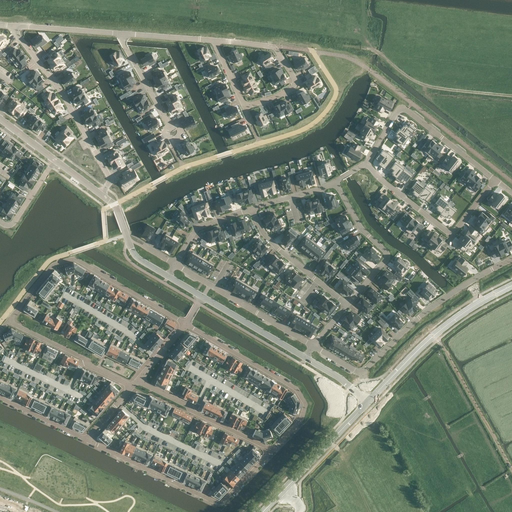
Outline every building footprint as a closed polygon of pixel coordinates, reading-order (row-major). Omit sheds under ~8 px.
[(36,38),(32,41),(32,42),(32,43),(34,45),(35,45),(36,46),(39,44),(40,46),(46,41),(40,34),(39,35),(39,34),(35,37),(36,38)] [(199,46),(194,48),(197,55),(195,56),(197,59),(198,58),(199,59),(204,57),(203,56),(206,54),(202,46),(199,47),(199,46)] [(14,47),(8,52),(20,68),(27,63),(24,60),(26,58),(25,57),(25,56),(24,55),(23,54),(22,54),(22,53),(22,52),(21,50),(20,50),(19,49),(17,51),(14,47)] [(227,54),(225,55),(228,61),(236,58),(236,57),(237,56),(235,52),(234,53),(232,48),(226,51),(227,54)] [(49,56),(46,59),(50,63),(49,64),(50,64),(49,65),(52,69),(53,68),(53,69),(57,66),(58,68),(63,64),(58,58),(59,57),(53,50),(48,54),(49,56)] [(113,51),(108,54),(112,60),(110,61),(112,64),(114,63),(114,64),(119,61),(118,60),(121,58),(117,50),(114,52),(113,51)] [(259,53),(255,56),(256,57),(255,57),(260,65),(265,61),(264,59),(267,57),(267,56),(268,56),(265,51),(264,52),(259,55),(259,53)] [(143,56),(139,59),(142,64),(145,62),(146,64),(152,61),(148,53),(147,54),(146,53),(143,55),(143,56)] [(293,60),(289,63),(289,64),(289,65),(291,67),(292,68),(296,66),(297,68),(303,65),(298,57),(297,58),(296,57),(293,59),(293,60)] [(208,65),(202,67),(205,75),(206,75),(207,76),(211,74),(210,73),(215,71),(215,70),(215,69),(214,66),(213,66),(213,65),(209,67),(208,65)] [(270,67),(264,71),(273,85),(279,81),(278,79),(280,77),(277,72),(278,71),(276,68),(275,68),(274,68),(272,69),(270,67)] [(30,71),(25,75),(30,82),(31,82),(36,88),(41,84),(40,82),(43,80),(39,75),(40,74),(36,69),(32,73),(30,71)] [(154,74),(149,77),(152,82),(153,82),(156,87),(158,86),(159,85),(161,87),(167,84),(162,77),(163,76),(159,69),(153,72),(154,74)] [(64,76),(61,79),(65,84),(69,80),(70,82),(74,79),(73,78),(74,77),(68,70),(63,75),(64,76)] [(122,71),(116,74),(120,81),(124,89),(130,86),(129,83),(134,81),(131,76),(130,76),(127,71),(125,72),(123,73),(122,71)] [(239,78),(237,79),(242,90),(244,89),(246,93),(253,89),(245,71),(237,74),(239,78)] [(309,74),(301,79),(303,82),(302,82),(305,87),(311,83),(312,85),(315,83),(314,81),(315,81),(311,76),(310,77),(309,74)] [(216,82),(210,85),(213,93),(214,93),(217,100),(224,98),(223,95),(226,94),(223,88),(224,88),(222,82),(217,84),(216,82)] [(73,91),(70,93),(71,94),(70,95),(71,97),(73,97),(73,99),(73,100),(74,102),(75,102),(76,103),(79,101),(80,103),(86,100),(78,86),(72,89),(73,91)] [(294,96),(292,97),(295,103),(303,99),(302,98),(303,97),(301,93),(300,94),(297,89),(292,92),(294,96)] [(48,91),(42,95),(53,112),(60,108),(58,104),(60,103),(53,93),(51,94),(48,91)] [(136,93),(130,97),(134,104),(135,104),(139,111),(145,108),(144,106),(147,104),(144,98),(142,93),(137,95),(136,93)] [(167,98),(163,100),(166,105),(165,105),(166,106),(165,106),(167,111),(168,110),(169,111),(172,109),(173,111),(179,108),(175,101),(176,100),(171,93),(166,96),(167,98)] [(377,103),(375,107),(382,112),(384,109),(385,110),(386,108),(389,110),(393,103),(388,100),(387,101),(380,96),(376,103),(377,103)] [(13,98),(8,104),(11,106),(9,108),(14,112),(13,113),(16,115),(17,114),(18,115),(20,112),(22,114),(26,108),(13,98)] [(269,109),(272,115),(279,111),(280,112),(287,107),(284,101),(282,102),(279,98),(274,101),(275,101),(269,105),(270,107),(271,108),(269,109)] [(227,104),(221,107),(224,115),(225,115),(226,116),(230,114),(229,113),(234,111),(231,105),(228,107),(227,104)] [(85,112),(82,114),(83,115),(82,116),(83,117),(84,118),(85,119),(85,120),(86,122),(87,122),(87,123),(90,122),(92,124),(98,120),(90,106),(84,110),(85,112)] [(251,113),(253,118),(252,119),(253,123),(255,122),(255,123),(263,119),(260,113),(258,114),(256,110),(256,111),(255,110),(251,112),(251,113)] [(32,113),(28,119),(30,120),(28,123),(29,124),(29,125),(31,126),(32,126),(33,127),(33,128),(35,129),(36,129),(37,130),(39,127),(41,129),(45,123),(32,113)] [(183,119),(180,121),(183,127),(188,124),(189,125),(192,123),(191,122),(192,122),(188,114),(182,117),(183,119)] [(149,117),(143,120),(147,128),(148,127),(149,128),(152,126),(152,125),(156,122),(156,120),(155,118),(154,118),(153,117),(150,119),(149,117)] [(367,118),(363,126),(373,132),(377,125),(378,122),(373,119),(372,120),(367,118)] [(228,126),(223,128),(227,137),(243,130),(240,123),(236,125),(233,120),(226,123),(228,126)] [(400,129),(400,130),(410,137),(414,132),(414,133),(417,129),(408,122),(404,126),(404,125),(400,129)] [(60,132),(54,137),(59,142),(60,141),(63,144),(64,143),(64,144),(68,141),(67,140),(68,139),(67,139),(72,135),(69,132),(71,130),(66,125),(60,131),(60,132)] [(362,125),(358,131),(361,132),(359,137),(366,141),(369,137),(371,138),(373,136),(371,135),(373,132),(363,126),(362,125)] [(98,132),(93,135),(96,140),(97,139),(100,145),(102,144),(103,143),(104,145),(110,142),(106,134),(107,134),(102,127),(96,130),(98,132)] [(397,134),(394,138),(403,145),(405,143),(410,137),(400,130),(400,129),(399,128),(399,129),(396,133),(397,134)] [(159,138),(151,143),(153,146),(151,147),(154,152),(155,151),(156,153),(159,151),(158,149),(164,146),(162,141),(161,141),(159,138)] [(422,141),(418,146),(421,149),(422,148),(427,151),(434,142),(429,138),(425,143),(422,141)] [(181,145),(179,146),(182,152),(190,148),(189,147),(190,146),(188,143),(187,143),(184,139),(182,139),(180,140),(179,141),(179,142),(181,145)] [(5,142),(0,147),(0,148),(4,151),(3,152),(13,160),(14,158),(17,161),(22,155),(18,152),(19,151),(9,144),(8,144),(5,142)] [(434,142),(427,151),(431,155),(431,156),(434,158),(440,151),(437,149),(440,145),(437,143),(436,144),(434,142)] [(347,145),(342,154),(350,158),(351,156),(353,157),(352,157),(357,160),(361,153),(358,152),(359,150),(358,149),(360,147),(354,144),(352,148),(347,145)] [(109,154),(106,155),(109,161),(110,165),(111,164),(112,165),(115,164),(116,166),(122,163),(114,148),(108,151),(109,154)] [(383,149),(376,159),(383,164),(381,166),(384,168),(383,168),(384,169),(389,162),(394,155),(389,151),(387,153),(384,150),(383,149)] [(443,157),(438,162),(442,165),(443,164),(447,167),(454,158),(449,154),(446,159),(443,157)] [(396,161),(389,170),(393,174),(392,174),(396,178),(397,178),(404,168),(405,167),(399,163),(396,161)] [(34,162),(31,167),(40,172),(43,167),(41,166),(37,163),(37,164),(34,162)] [(322,166),(318,167),(321,176),(325,175),(325,176),(330,174),(328,169),(330,168),(328,163),(327,164),(327,163),(322,164),(322,166)] [(122,175),(118,177),(122,184),(137,175),(132,167),(128,169),(126,166),(119,170),(122,175)] [(31,167),(28,172),(36,177),(40,172),(31,167)] [(396,178),(395,179),(396,179),(400,182),(401,181),(405,184),(412,175),(409,173),(410,172),(404,168),(397,178),(396,178)] [(465,171),(459,179),(463,181),(464,180),(468,184),(475,174),(473,173),(474,171),(471,169),(468,173),(465,171)] [(311,170),(304,172),(307,184),(309,183),(309,184),(314,183),(311,170)] [(28,172),(25,176),(33,182),(36,177),(28,172)] [(297,175),(296,176),(297,180),(299,180),(300,187),(305,185),(305,184),(307,184),(304,172),(297,174),(297,175)] [(475,174),(468,184),(473,187),(472,188),(475,191),(479,185),(477,183),(480,178),(476,174),(476,175),(475,174)] [(22,182),(20,184),(27,189),(29,186),(30,187),(33,182),(25,176),(22,182)] [(279,180),(280,185),(282,185),(284,191),(286,191),(286,192),(291,190),(288,178),(279,180)] [(272,179),(265,181),(265,183),(268,193),(270,193),(271,194),(276,193),(274,185),(275,185),(274,181),(272,181),(272,179)] [(417,180),(410,190),(414,193),(413,194),(417,197),(418,197),(418,196),(425,187),(420,184),(421,183),(417,180)] [(265,183),(259,185),(262,196),(267,195),(266,194),(268,193),(265,183)] [(425,187),(418,196),(423,199),(423,198),(427,202),(435,191),(432,189),(431,189),(426,185),(425,187)] [(248,189),(242,191),(246,203),(252,201),(251,197),(253,197),(250,190),(249,190),(248,189)] [(14,193),(11,199),(19,204),(22,199),(21,198),(23,195),(16,191),(14,194),(14,193)] [(237,194),(235,195),(237,201),(239,201),(240,205),(246,203),(242,191),(236,193),(237,194)] [(382,194),(376,202),(380,205),(377,208),(382,212),(391,201),(391,200),(385,195),(384,196),(382,194)] [(493,194),(489,199),(493,202),(492,203),(498,208),(502,203),(503,204),(506,199),(500,194),(498,196),(496,195),(496,196),(493,194)] [(331,195),(326,197),(328,205),(327,205),(328,209),(339,207),(337,202),(335,202),(334,196),(331,196),(331,195)] [(221,198),(225,209),(226,209),(226,210),(230,208),(230,207),(231,207),(229,203),(231,202),(229,196),(221,198)] [(441,196),(434,205),(438,208),(437,209),(441,212),(441,213),(448,204),(449,203),(444,199),(444,198),(441,196)] [(215,201),(214,202),(216,208),(218,208),(219,212),(225,209),(221,198),(215,200),(215,201)] [(11,199),(8,203),(16,209),(19,204),(11,199)] [(312,201),(315,213),(315,214),(321,212),(321,210),(323,210),(321,202),(319,203),(318,200),(312,201)] [(205,201),(198,204),(202,216),(204,215),(204,216),(209,214),(207,207),(209,207),(207,202),(205,203),(205,201)] [(307,207),(305,207),(307,214),(309,213),(309,215),(315,213),(312,201),(306,202),(307,207)] [(391,201),(382,212),(387,216),(389,213),(393,216),(399,208),(395,205),(397,203),(395,201),(394,202),(391,201)] [(8,203),(5,208),(13,214),(16,209),(8,203)] [(198,204),(191,206),(196,219),(201,217),(200,216),(202,216),(198,204)] [(441,212),(440,214),(441,214),(445,217),(445,216),(449,219),(457,210),(453,207),(453,208),(448,204),(441,213),(441,212)] [(5,208),(1,213),(2,213),(4,215),(7,217),(10,219),(13,214),(5,208)] [(181,212),(173,220),(177,224),(179,222),(183,227),(185,225),(186,226),(189,222),(183,216),(184,215),(181,212)] [(268,217),(264,219),(267,225),(268,225),(277,219),(273,212),(267,216),(268,217)] [(478,217),(487,224),(491,220),(492,221),(495,217),(489,213),(487,216),(482,212),(478,217)] [(405,213),(399,221),(403,224),(402,225),(407,229),(414,219),(408,214),(407,215),(405,213)] [(336,222),(334,222),(337,228),(348,222),(349,222),(345,216),(342,218),(341,217),(335,220),(336,222)] [(475,218),(473,221),(477,224),(475,227),(482,233),(485,230),(484,229),(487,224),(478,217),(476,219),(475,218)] [(277,219),(268,225),(271,230),(274,228),(275,230),(281,226),(277,219)] [(407,229),(405,231),(410,235),(412,232),(416,235),(423,227),(420,225),(421,224),(414,219),(407,229)] [(240,222),(238,223),(241,233),(250,230),(248,226),(247,227),(244,220),(239,221),(240,222)] [(337,228),(340,234),(341,233),(342,234),(348,231),(347,229),(351,227),(351,226),(349,222),(349,223),(348,222),(337,228)] [(235,223),(230,224),(235,237),(236,237),(241,235),(242,235),(241,233),(238,223),(236,224),(235,223)] [(145,230),(142,235),(144,236),(144,237),(148,240),(155,229),(147,224),(144,229),(145,230)] [(213,230),(217,240),(216,240),(217,242),(223,240),(223,239),(225,238),(222,232),(220,232),(219,228),(218,228),(218,227),(214,229),(214,230),(213,230)] [(469,229),(464,236),(474,243),(478,238),(474,235),(477,231),(472,227),(470,230),(469,229)] [(209,236),(207,236),(209,243),(216,240),(217,240),(213,230),(207,232),(209,236)] [(286,236),(281,241),(283,243),(283,244),(287,247),(292,240),(293,241),(296,238),(288,231),(284,235),(286,236)] [(429,232),(423,240),(427,243),(425,244),(431,248),(431,247),(438,238),(436,236),(437,234),(435,232),(433,235),(429,232)] [(166,233),(159,245),(163,248),(164,247),(166,248),(171,239),(172,237),(166,233)] [(306,236),(299,245),(299,246),(300,246),(299,247),(302,249),(303,249),(304,249),(311,240),(306,236)] [(356,236),(345,243),(349,251),(354,248),(353,247),(359,243),(358,241),(356,236)] [(461,241),(458,245),(463,249),(466,245),(470,248),(474,243),(464,236),(462,238),(461,237),(459,240),(461,241)] [(438,238),(431,247),(431,248),(436,251),(437,250),(441,253),(447,245),(445,243),(439,237),(438,238)] [(505,239),(499,242),(505,253),(511,249),(511,248),(511,242),(510,238),(505,240),(505,239)] [(171,239),(166,248),(167,249),(167,250),(171,253),(175,246),(177,247),(179,243),(171,239)] [(251,247),(249,248),(254,253),(254,252),(263,244),(262,243),(263,242),(260,239),(259,240),(258,239),(255,242),(254,241),(249,246),(251,247)] [(311,240),(304,249),(306,251),(305,251),(308,254),(316,244),(316,243),(311,239),(311,240)] [(496,249),(491,251),(494,257),(497,256),(505,253),(499,242),(493,245),(496,249)] [(263,244),(254,252),(258,257),(260,256),(261,257),(266,252),(265,251),(268,248),(263,243),(263,244)] [(316,244),(308,254),(311,256),(311,255),(313,257),(321,247),(320,247),(316,244)] [(321,247),(313,257),(314,257),(313,258),(316,261),(317,260),(318,261),(326,251),(321,247),(320,247),(321,247)] [(371,248),(364,256),(368,259),(369,258),(375,263),(378,260),(378,259),(379,257),(374,253),(375,251),(371,248)] [(189,258),(186,263),(187,263),(187,264),(191,266),(198,255),(193,252),(192,253),(190,252),(188,257),(189,258)] [(198,255),(191,266),(196,269),(203,258),(198,255)] [(268,260),(266,263),(267,265),(266,266),(271,270),(279,261),(278,260),(278,259),(274,255),(270,261),(268,260)] [(456,260),(451,266),(458,271),(457,272),(462,275),(467,269),(464,267),(466,266),(465,265),(467,262),(460,257),(457,261),(456,260)] [(203,258),(196,269),(202,272),(208,261),(203,258)] [(396,263),(394,266),(401,272),(404,269),(405,270),(408,266),(407,265),(408,264),(406,261),(404,263),(399,258),(395,262),(396,263)] [(208,261),(202,272),(206,275),(206,274),(207,275),(214,264),(208,261)] [(262,261),(256,268),(258,269),(260,267),(265,263),(262,261)] [(279,261),(271,270),(277,275),(286,264),(282,261),(281,262),(279,261)] [(320,268),(318,271),(323,274),(323,275),(324,274),(330,266),(324,261),(319,267),(320,268)] [(71,266),(65,268),(68,276),(74,274),(75,268),(76,265),(77,266),(77,265),(73,263),(71,266)] [(359,263),(354,269),(362,275),(363,274),(364,275),(368,271),(359,263)] [(75,268),(74,274),(81,278),(85,271),(77,266),(76,265),(75,268)] [(330,266),(324,274),(328,278),(331,275),(332,276),(337,270),(330,265),(330,266)] [(353,267),(348,273),(358,282),(362,278),(361,277),(362,275),(354,269),(353,267)] [(50,276),(48,278),(56,284),(60,279),(58,277),(60,275),(54,271),(52,273),(50,276)] [(287,276),(285,278),(287,279),(286,280),(290,284),(291,284),(298,275),(293,271),(291,274),(289,273),(287,276)] [(386,271),(382,276),(382,277),(392,285),(392,284),(396,280),(394,279),(395,277),(390,273),(389,274),(386,271)] [(94,275),(87,287),(93,290),(94,289),(93,289),(99,279),(100,278),(98,277),(94,275)] [(290,284),(290,285),(295,289),(296,287),(297,289),(302,283),(300,282),(303,279),(298,275),(291,284),(290,284)] [(381,277),(378,280),(379,281),(378,281),(381,284),(380,285),(385,290),(387,288),(388,290),(392,285),(382,277),(381,277)] [(45,282),(54,290),(58,286),(56,284),(48,278),(45,282)] [(232,286),(230,289),(235,292),(235,291),(241,281),(236,278),(235,279),(234,278),(230,285),(232,286)] [(99,279),(93,289),(94,289),(98,292),(104,282),(99,279)] [(344,280),(337,289),(340,292),(342,291),(347,295),(348,293),(349,294),(352,290),(346,285),(347,283),(344,280)] [(241,281),(235,291),(240,294),(246,284),(241,281)] [(45,282),(40,287),(50,295),(54,290),(45,282)] [(98,292),(103,295),(110,285),(106,283),(104,282),(98,292)] [(246,284),(240,294),(245,297),(251,287),(246,284)] [(420,291),(417,294),(422,298),(425,295),(429,299),(431,296),(432,297),(436,293),(431,289),(433,288),(428,284),(427,285),(423,289),(424,290),(422,292),(420,291)] [(110,285),(103,295),(108,298),(109,299),(115,288),(110,285)] [(40,287),(36,292),(46,300),(50,295),(40,287)] [(245,297),(245,298),(250,301),(252,298),(253,298),(257,292),(255,291),(256,290),(251,287),(245,297)] [(108,298),(108,299),(114,302),(115,300),(120,291),(115,288),(109,299),(108,298)] [(369,293),(368,294),(373,299),(371,300),(376,304),(382,297),(372,288),(368,292),(369,293)] [(120,291),(115,300),(123,305),(129,296),(120,291)] [(262,294),(258,301),(261,303),(259,305),(263,308),(269,298),(262,294)] [(324,296),(317,305),(322,310),(329,302),(327,300),(328,299),(324,296)] [(131,298),(125,308),(130,311),(136,301),(131,298)] [(269,298),(263,308),(268,310),(269,308),(272,309),(276,303),(269,298)] [(361,300),(357,303),(364,309),(363,310),(366,313),(372,306),(363,298),(361,300)] [(410,298),(405,302),(406,303),(414,311),(418,307),(416,304),(417,303),(412,298),(411,299),(410,298)] [(30,300),(24,310),(34,317),(39,309),(32,305),(34,303),(30,300)] [(136,301),(130,311),(135,314),(141,303),(136,301)] [(329,302),(322,310),(328,314),(335,305),(331,302),(331,303),(329,302)] [(141,303),(135,314),(139,317),(146,306),(141,303)] [(276,303),(272,309),(275,311),(273,313),(278,316),(283,307),(276,303)] [(406,303),(400,309),(405,314),(407,312),(409,315),(414,311),(406,303)] [(146,306),(139,317),(144,320),(150,309),(146,306)] [(283,307),(278,316),(282,319),(283,316),(286,318),(290,311),(283,307)] [(150,309),(144,320),(149,322),(150,321),(155,312),(150,309)] [(155,312),(150,321),(154,323),(160,314),(155,312)] [(347,317),(356,325),(360,320),(359,320),(360,318),(355,314),(354,315),(351,312),(347,317)] [(396,313),(389,320),(398,329),(402,325),(401,325),(403,323),(398,318),(399,317),(396,313)] [(47,314),(43,321),(51,326),(51,327),(56,319),(55,319),(47,314)] [(160,314),(154,323),(159,326),(164,317),(160,314)] [(292,322),(290,325),(295,328),(296,328),(301,318),(294,314),(291,321),(292,322)] [(51,326),(51,327),(57,330),(63,319),(57,316),(55,319),(56,319),(51,327),(51,326)] [(347,317),(342,322),(345,324),(344,326),(350,330),(351,329),(352,330),(356,325),(347,317)] [(301,318),(296,328),(305,333),(311,324),(301,318)] [(167,319),(164,325),(170,328),(168,330),(170,333),(173,330),(176,324),(167,319)] [(69,320),(63,330),(66,331),(64,334),(69,337),(71,334),(73,335),(77,329),(74,328),(70,325),(72,322),(69,320)] [(305,333),(305,334),(310,337),(312,334),(314,335),(318,328),(311,324),(305,333)] [(9,332),(3,335),(6,342),(13,340),(13,333),(14,331),(15,330),(11,328),(9,332)] [(380,328),(375,333),(383,341),(384,340),(385,340),(389,337),(380,328)] [(13,333),(13,340),(20,343),(23,336),(14,331),(13,333)] [(78,334),(75,340),(85,346),(93,333),(89,331),(85,338),(78,334)] [(92,336),(86,347),(91,350),(97,340),(99,336),(94,333),(92,337),(92,336)] [(153,337),(153,338),(160,344),(163,339),(156,333),(153,337)] [(185,337),(192,343),(194,340),(198,342),(200,339),(200,338),(199,338),(189,333),(185,337)] [(375,333),(370,338),(378,347),(382,343),(381,342),(383,341),(375,333)] [(152,336),(148,341),(156,348),(160,344),(153,338),(153,337),(152,336)] [(181,343),(180,343),(187,349),(188,349),(187,348),(192,343),(185,337),(185,338),(181,342),(181,343)] [(329,343),(327,346),(333,350),(339,340),(334,337),(333,338),(332,341),(330,344),(329,343)] [(27,340),(23,348),(30,352),(36,341),(31,338),(30,341),(27,340)] [(97,340),(91,350),(96,353),(103,343),(97,340)] [(339,340),(333,350),(339,353),(344,344),(345,343),(339,340)] [(36,341),(30,352),(38,355),(42,347),(39,346),(41,343),(36,341)] [(148,341),(144,345),(152,352),(156,348),(148,341)] [(206,347),(203,352),(208,355),(213,346),(208,343),(206,342),(203,345),(206,347)] [(103,343),(96,353),(102,356),(103,354),(107,347),(108,346),(103,343)] [(180,343),(177,347),(184,353),(187,349),(180,343)] [(111,344),(106,354),(111,356),(116,346),(111,344)] [(344,344),(339,353),(344,356),(349,347),(344,344)] [(47,346),(43,354),(54,359),(58,351),(47,346)] [(116,346),(111,356),(116,359),(121,349),(116,346)] [(213,346),(208,355),(213,358),(218,349),(213,346),(214,346),(213,346)] [(349,347),(344,356),(349,359),(351,357),(354,351),(355,349),(350,346),(349,347)] [(177,347),(173,351),(180,357),(184,353),(177,347)] [(121,349),(116,359),(121,361),(126,351),(121,349)] [(218,349),(213,358),(217,360),(223,352),(218,349)] [(126,351),(121,361),(126,363),(131,354),(126,351)] [(173,351),(170,355),(177,361),(180,357),(173,351)] [(354,351),(351,357),(361,363),(363,358),(364,356),(354,351)] [(223,352),(217,360),(222,363),(227,354),(223,352)] [(131,354),(126,363),(132,366),(137,357),(131,354)] [(65,355),(59,366),(65,369),(67,365),(70,357),(71,358),(71,357),(65,355)] [(70,357),(67,365),(76,369),(78,365),(80,362),(71,358),(70,357)] [(137,357),(132,366),(138,369),(145,360),(143,357),(141,359),(137,357)] [(228,359),(225,365),(232,369),(237,360),(233,357),(231,360),(228,359)] [(167,360),(164,365),(174,370),(176,364),(171,362),(172,360),(168,359),(168,360),(167,360)] [(237,360),(232,369),(239,373),(242,367),(240,366),(242,363),(237,360)] [(164,365),(162,370),(172,374),(174,370),(164,365)] [(248,366),(243,376),(248,378),(253,369),(248,366)] [(82,369),(76,380),(82,382),(87,371),(82,369)] [(253,369),(248,378),(252,381),(258,372),(253,369)] [(162,370),(160,375),(169,379),(172,374),(162,370)] [(87,371),(82,382),(86,384),(92,373),(87,371)] [(258,372),(252,381),(257,384),(262,375),(258,372)] [(92,373),(86,384),(92,387),(97,376),(92,373)] [(157,379),(157,380),(167,384),(169,379),(160,375),(158,379),(157,379)] [(262,375),(257,384),(262,387),(267,378),(262,375)] [(267,378),(262,387),(266,389),(272,380),(271,380),(267,378)] [(157,380),(155,385),(164,389),(167,384),(157,380)] [(272,380),(266,389),(271,392),(276,383),(272,380)] [(6,382),(1,393),(6,396),(12,385),(6,382)] [(106,388),(114,396),(115,396),(119,391),(113,387),(115,383),(111,382),(110,384),(106,388)] [(276,383),(271,392),(276,395),(281,386),(276,383),(277,383),(276,383)] [(6,396),(6,397),(12,399),(17,388),(12,385),(6,396)] [(20,386),(16,396),(25,400),(28,393),(25,391),(26,389),(20,386)] [(281,386),(276,395),(281,398),(287,389),(281,386)] [(185,387),(181,396),(186,399),(191,389),(185,387)] [(106,388),(102,392),(111,400),(114,396),(106,388)] [(191,389),(186,399),(187,399),(195,403),(198,397),(189,393),(191,390),(191,389)] [(102,392),(99,396),(107,404),(111,400),(102,392)] [(25,400),(23,404),(28,407),(29,407),(28,407),(34,396),(28,393),(25,400)] [(129,402),(132,405),(134,402),(138,403),(142,396),(137,393),(136,393),(131,399),(131,400),(129,402)] [(293,394),(288,397),(292,404),(297,404),(299,402),(298,402),(293,394)] [(34,396),(28,407),(29,407),(34,409),(39,399),(34,396)] [(95,400),(104,408),(107,404),(99,396),(95,400)] [(142,396),(138,403),(145,407),(150,396),(148,399),(142,396)] [(150,396),(145,407),(145,406),(150,408),(155,399),(150,396)] [(39,399),(34,409),(39,412),(45,401),(39,398),(39,399)] [(155,399),(150,408),(155,410),(155,411),(160,401),(155,399)] [(95,400),(91,404),(100,412),(104,408),(95,400)] [(203,400),(198,409),(203,412),(208,402),(203,400)] [(45,401),(39,412),(44,414),(45,414),(50,403),(45,401)] [(155,410),(154,412),(160,415),(165,404),(160,401),(155,411),(155,410)] [(208,402),(203,412),(208,414),(213,405),(208,402)] [(292,404),(290,412),(296,414),(298,408),(302,406),(299,402),(297,404),(292,404)] [(44,414),(44,415),(49,417),(50,417),(49,417),(55,406),(55,407),(55,406),(50,403),(45,414),(44,414)] [(160,415),(159,415),(165,418),(171,406),(165,403),(165,404),(160,415)] [(91,404),(88,409),(93,413),(91,416),(94,419),(100,412),(91,404)] [(213,405),(208,414),(213,416),(217,407),(213,405)] [(55,406),(49,417),(50,417),(55,419),(60,409),(55,407),(55,406)] [(217,407),(213,416),(218,419),(217,419),(218,419),(222,410),(217,407)] [(60,409),(55,419),(60,422),(65,412),(66,411),(60,409),(60,408),(60,409)] [(174,408),(171,416),(180,420),(183,413),(174,408)] [(122,410),(118,414),(125,420),(129,416),(122,410)] [(222,410),(218,419),(223,421),(227,412),(222,410)] [(60,422),(60,423),(66,425),(71,415),(65,412),(60,422)] [(183,413),(180,420),(189,425),(192,417),(183,413)] [(118,414),(115,418),(122,424),(125,420),(118,414)] [(232,414),(229,420),(231,422),(230,425),(235,427),(239,417),(232,414)] [(284,414),(280,419),(288,426),(292,422),(284,414)] [(74,417),(70,427),(77,430),(81,421),(74,417)] [(239,417),(235,427),(239,429),(241,426),(243,427),(247,421),(239,417)] [(115,418),(111,422),(118,428),(122,424),(115,418)] [(280,419),(276,423),(283,430),(288,426),(280,419)] [(81,421),(77,430),(82,433),(88,426),(90,424),(87,421),(86,423),(81,421)] [(111,422),(107,427),(114,433),(118,428),(111,422)] [(198,424),(194,432),(201,435),(207,424),(202,422),(200,425),(198,424)] [(276,423),(272,428),(279,435),(283,430),(276,423)] [(207,424),(201,435),(209,439),(213,431),(210,429),(212,426),(207,424)] [(105,429),(98,437),(107,445),(112,440),(106,434),(108,432),(105,429)] [(255,430),(252,436),(261,440),(261,441),(263,438),(263,433),(255,430)] [(263,438),(261,441),(265,443),(267,439),(272,437),(270,430),(263,433),(263,438)] [(225,433),(219,444),(225,447),(228,441),(227,441),(230,435),(225,433)] [(230,435),(227,441),(228,441),(237,446),(239,440),(230,435)] [(126,440),(120,451),(126,454),(130,445),(131,445),(131,443),(126,440)] [(130,445),(126,454),(131,457),(136,447),(131,445),(130,445)] [(136,447),(131,457),(137,459),(142,448),(136,446),(136,447)] [(248,453),(256,461),(261,457),(255,452),(257,448),(254,446),(252,449),(248,453)] [(142,448),(137,459),(142,462),(147,451),(142,448)] [(142,462),(141,462),(147,465),(153,453),(147,450),(147,451),(142,462)] [(247,452),(243,457),(244,458),(252,465),(256,461),(248,453),(247,452)] [(155,455),(151,462),(160,466),(164,459),(164,460),(164,459),(155,455)] [(240,462),(248,470),(252,465),(244,458),(240,462)] [(160,466),(158,470),(164,473),(169,462),(164,460),(164,459),(160,466)] [(169,462),(164,473),(169,475),(174,465),(175,465),(175,464),(169,461),(169,462)] [(239,461),(235,466),(236,467),(244,474),(248,470),(240,462),(239,461)] [(174,465),(169,475),(175,478),(180,467),(175,465),(174,465)] [(180,467),(175,478),(180,481),(185,470),(180,467)] [(232,471),(239,478),(244,474),(236,467),(232,471)] [(185,470),(180,481),(185,483),(190,472),(185,469),(185,470)] [(231,470),(226,474),(227,475),(227,474),(235,483),(239,478),(232,471),(231,470)] [(190,472),(185,483),(190,486),(196,475),(190,472)] [(227,475),(222,479),(231,487),(235,483),(227,474),(227,475)] [(196,475),(190,486),(196,488),(201,478),(201,477),(196,475)] [(196,488),(195,489),(201,491),(206,481),(201,478),(196,488)] [(221,483),(216,488),(223,495),(228,490),(221,483)] [(210,490),(209,494),(219,499),(223,495),(216,488),(212,491),(210,490)]
